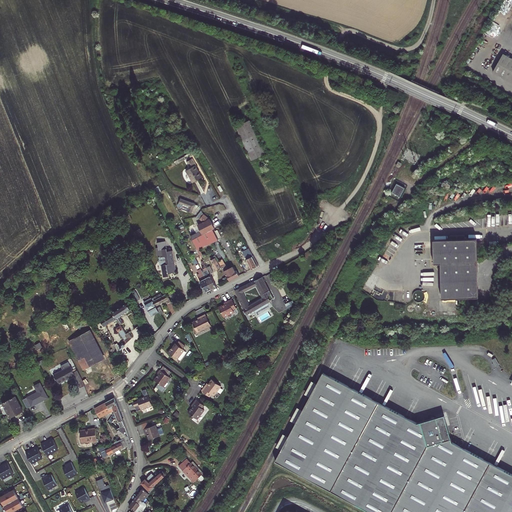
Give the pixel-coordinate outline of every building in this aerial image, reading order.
[(493,72),(511,82),(511,58),(503,54),(493,72)] [(236,127),(251,161),(266,154),(250,120),(236,127)] [(187,162),(191,168),(186,171),(193,183),(202,177),(195,165),(195,166),(191,159),(187,162)] [(272,169),(261,174),(266,184),(277,178),(272,169)] [(405,188),(396,184),(392,193),(400,197),(405,188)] [(183,204),(181,208),(192,212),(195,204),(181,198),(179,203),(183,204)] [(127,207),(121,210),(124,216),(125,218),(130,215),(127,209),(128,208),(127,207)] [(213,229),(207,220),(198,225),(203,234),(213,229)] [(195,224),(189,227),(193,235),(199,232),(195,224)] [(203,234),(193,240),(194,243),(193,244),(195,248),(196,248),(198,250),(218,239),(213,229),(203,234)] [(131,233),(134,240),(140,236),(136,230),(131,233)] [(476,238),(433,240),(434,263),(440,263),(441,299),(478,298),(476,238)] [(251,269),(259,265),(249,248),(249,249),(246,250),(243,252),(251,269)] [(163,277),(169,276),(169,273),(176,272),(175,266),(174,266),(173,263),(175,263),(173,253),(171,253),(170,249),(167,249),(159,250),(160,257),(165,256),(167,264),(161,265),(163,277)] [(159,260),(158,262),(160,263),(160,265),(161,265),(167,264),(165,256),(160,257),(159,257),(159,260)] [(211,260),(217,271),(222,267),(221,266),(219,261),(216,256),(215,257),(215,258),(211,260)] [(211,289),(216,287),(210,274),(207,267),(203,261),(201,262),(203,266),(202,266),(204,271),(206,274),(204,275),(211,289)] [(188,264),(193,276),(197,274),(191,263),(188,264)] [(222,267),(230,280),(239,275),(236,270),(235,271),(233,267),(228,269),(225,264),(224,264),(221,266),(222,267)] [(198,277),(203,287),(204,287),(206,292),(211,289),(204,275),(201,277),(200,275),(198,277)] [(243,292),(241,288),(235,291),(247,315),(273,299),(262,277),(244,286),(246,290),(256,285),(263,298),(249,306),(243,292)] [(414,292),(415,299),(424,298),(423,291),(414,292)] [(166,301),(172,314),(176,310),(167,294),(164,295),(162,296),(161,293),(152,298),(156,306),(166,301)] [(147,307),(148,311),(156,307),(156,306),(152,298),(143,303),(145,308),(147,307)] [(236,308),(232,299),(225,303),(225,304),(224,305),(219,307),(224,317),(234,312),(233,310),(236,308)] [(113,312),(118,320),(120,325),(123,323),(119,317),(131,309),(127,303),(114,311),(113,312)] [(101,320),(104,326),(115,319),(116,321),(117,321),(118,320),(113,312),(110,314),(109,311),(106,313),(107,315),(101,320)] [(211,326),(205,315),(198,318),(199,320),(197,320),(192,323),(197,333),(211,326)] [(125,340),(128,342),(132,337),(129,332),(126,334),(123,329),(119,332),(122,337),(123,337),(126,334),(127,337),(125,339),(125,340)] [(69,341),(75,353),(93,343),(87,332),(69,341)] [(185,346),(178,342),(176,345),(174,348),(173,347),(168,353),(177,360),(184,351),(183,349),(185,346)] [(90,366),(102,360),(93,343),(75,353),(78,358),(85,355),(90,366)] [(122,343),(120,346),(118,344),(115,346),(118,352),(125,345),(122,343)] [(78,358),(84,369),(90,366),(85,355),(78,358)] [(55,376),(59,384),(75,375),(69,362),(62,365),(64,369),(54,374),(54,375),(54,376),(55,376)] [(160,370),(159,370),(157,373),(158,374),(157,376),(154,380),(158,384),(156,387),(159,389),(162,392),(165,388),(163,387),(170,378),(167,376),(170,372),(164,367),(161,371),(160,370)] [(282,450),(276,461),(369,511),(511,511),(511,473),(452,442),(444,415),(417,423),(323,373),(317,384),(310,397),(303,410),(296,423),(289,437),(282,450)] [(317,384),(311,381),(304,394),(310,397),(317,384)] [(27,398),(32,406),(48,398),(40,383),(35,386),(38,392),(27,398)] [(212,389),(207,396),(215,402),(217,399),(220,400),(226,391),(218,384),(214,389),(213,390),(212,389)] [(152,406),(148,396),(140,399),(141,400),(138,401),(133,403),(136,412),(152,406)] [(3,403),(10,418),(23,411),(15,397),(3,403)] [(114,398),(102,404),(108,414),(114,410),(115,412),(119,410),(114,398)] [(94,408),(100,418),(103,416),(108,414),(102,404),(94,408)] [(210,410),(202,404),(197,410),(199,411),(198,413),(194,418),(203,424),(210,415),(208,413),(210,410)] [(297,407),(290,420),(296,423),(303,410),(297,407)] [(117,431),(122,439),(127,437),(129,436),(119,410),(115,412),(121,427),(117,429),(119,430),(117,431)] [(156,426),(144,430),(145,434),(147,433),(147,435),(150,440),(160,436),(157,430),(156,426)] [(80,430),(82,443),(92,441),(97,441),(95,428),(80,430)] [(289,437),(283,434),(276,447),(282,450),(289,437)] [(129,450),(132,449),(131,443),(129,436),(127,437),(122,439),(110,444),(111,447),(101,452),(104,458),(124,447),(127,446),(127,447),(129,450)] [(46,442),(41,444),(47,454),(58,448),(52,439),(49,441),(47,443),(46,442)] [(110,444),(104,447),(103,446),(96,449),(102,464),(105,463),(103,458),(104,458),(101,452),(111,447),(110,444)] [(31,450),(26,452),(31,463),(42,457),(37,447),(33,449),(31,451),(31,450)] [(176,456),(180,460),(185,455),(181,451),(176,456)] [(188,458),(179,466),(194,482),(198,478),(201,481),(206,477),(205,476),(193,462),(192,463),(188,458)] [(13,472),(7,462),(4,464),(4,465),(1,466),(1,465),(0,465),(0,474),(2,478),(13,472)] [(77,473),(71,462),(68,463),(68,464),(66,465),(66,466),(63,468),(68,478),(77,473)] [(143,488),(148,493),(154,487),(153,486),(166,474),(163,471),(156,477),(151,473),(147,477),(148,477),(146,479),(145,479),(142,483),(145,486),(143,488)] [(42,477),(48,489),(57,484),(51,474),(48,476),(48,475),(45,476),(42,477)] [(103,494),(105,502),(114,499),(109,485),(105,486),(103,479),(97,481),(101,495),(103,494)] [(84,488),(75,492),(81,502),(84,501),(86,500),(87,501),(90,499),(84,488)] [(149,493),(148,493),(143,488),(137,496),(148,504),(148,503),(144,498),(149,493)] [(13,489),(6,493),(11,501),(18,497),(13,489)] [(0,498),(4,505),(11,501),(6,493),(0,496),(0,498)] [(130,507),(135,511),(135,510),(137,511),(148,504),(137,496),(131,503),(132,504),(130,507)] [(18,497),(11,501),(16,510),(23,506),(18,497)] [(11,501),(4,505),(7,511),(11,511),(16,510),(11,501)]
